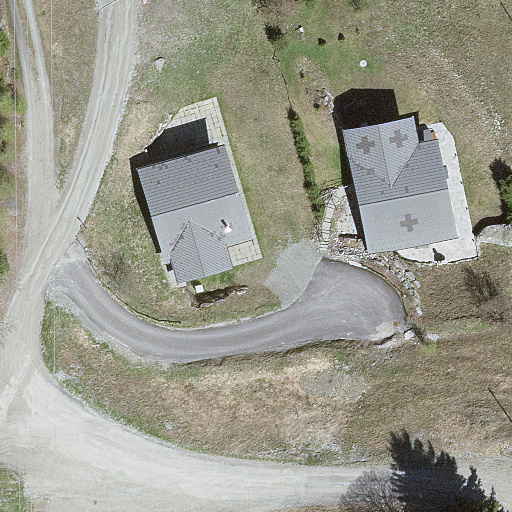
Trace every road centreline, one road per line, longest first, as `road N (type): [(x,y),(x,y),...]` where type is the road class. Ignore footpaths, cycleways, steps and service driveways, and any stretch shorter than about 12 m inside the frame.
road 1 (track): [(12,0),(41,264),(97,337),(163,351),(266,345),(331,322)]
road 2 (track): [(509,511),(475,493),(245,491),(71,446),(19,413),(0,415)]
road 3 (track): [(0,381),(74,183),(104,76),(112,0)]
